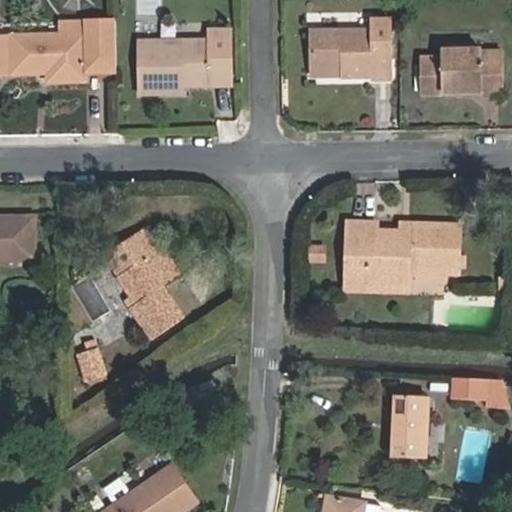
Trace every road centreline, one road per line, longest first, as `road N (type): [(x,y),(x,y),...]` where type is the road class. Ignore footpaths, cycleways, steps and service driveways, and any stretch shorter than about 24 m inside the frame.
road 1 (residential): [(254,511),(272,300),(271,160)]
road 2 (residential): [(271,160),(0,164)]
road 3 (residential): [(511,155),(271,160)]
road 4 (residential): [(271,160),(268,0)]
